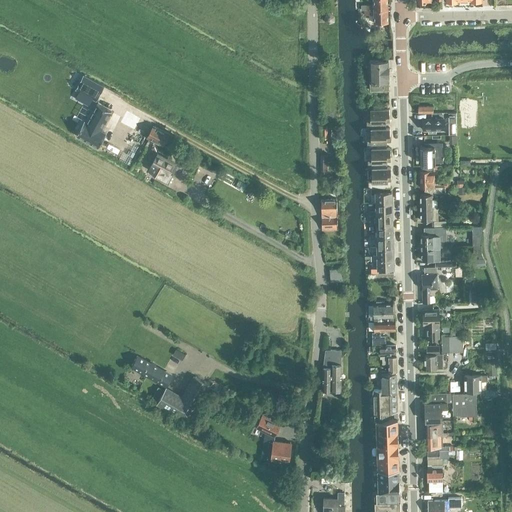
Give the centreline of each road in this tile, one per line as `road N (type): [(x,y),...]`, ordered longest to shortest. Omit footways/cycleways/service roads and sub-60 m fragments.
road 1 (unclassified): [(302,511),(322,287),(310,0)]
road 2 (secondary): [(414,511),(402,78)]
road 3 (track): [(49,0),(174,67),(314,122)]
